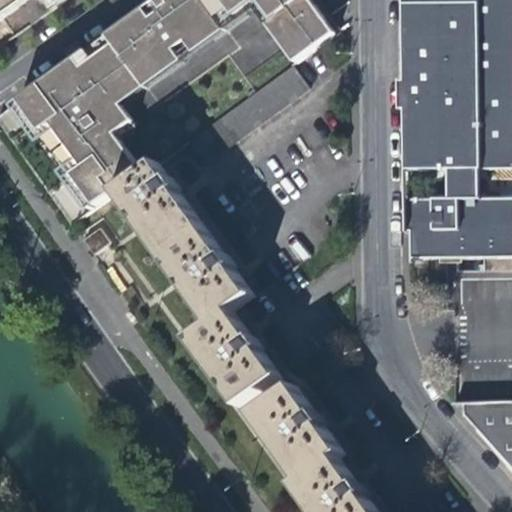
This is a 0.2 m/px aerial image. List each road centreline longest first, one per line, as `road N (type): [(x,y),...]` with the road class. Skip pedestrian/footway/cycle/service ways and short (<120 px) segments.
road 1 (residential): [(364,0),(376,397),(499,511)]
road 2 (tertiary): [(0,165),(246,511)]
road 3 (residential): [(117,0),(0,85)]
